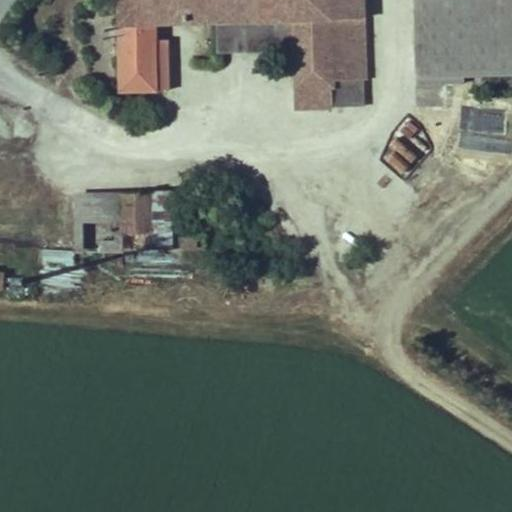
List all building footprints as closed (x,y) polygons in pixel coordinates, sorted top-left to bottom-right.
[(154,43),(153,23),(219,22),(293,20),(295,49),(295,111),(364,108),(361,0),(119,0),(121,92),(155,91),(154,43)] [(511,0),(412,0),(415,78),(511,74),(511,0)] [(293,20),(219,22),(220,51),(295,49),(293,20)] [(154,43),(155,91),(169,91),(168,43),(154,43)] [(382,156),(401,175),(418,157),(398,139),(382,156)] [(168,194),(122,195),(123,250),(169,250),(168,194)] [(75,195),(75,250),(123,250),(122,195),(75,195)] [(178,238),(179,251),(204,251),(204,237),(178,238)] [(46,289),(84,285),(82,267),(74,268),(72,249),(42,253),(46,289)]
